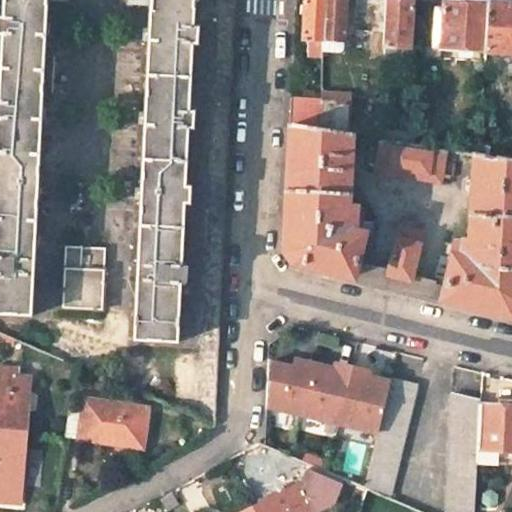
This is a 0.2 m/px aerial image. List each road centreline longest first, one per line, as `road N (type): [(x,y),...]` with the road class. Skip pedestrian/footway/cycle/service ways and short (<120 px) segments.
road 1 (unclassified): [(94,511),(213,452),(235,431),(251,281)]
road 2 (unclassified): [(251,281),(265,0)]
road 3 (unclassified): [(511,345),(251,281)]
